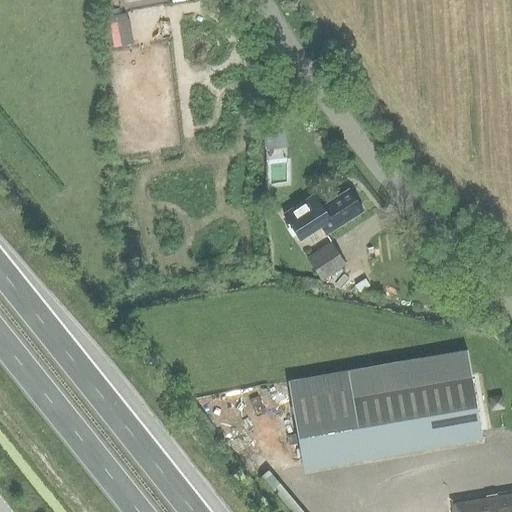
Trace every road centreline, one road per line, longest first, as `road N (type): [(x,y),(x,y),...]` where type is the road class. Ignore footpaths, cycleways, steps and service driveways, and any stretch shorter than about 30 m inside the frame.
road 1 (tertiary): [(511,306),(350,132),(259,0)]
road 2 (trunk): [(191,511),(0,270)]
road 3 (trunk): [(0,340),(136,511)]
